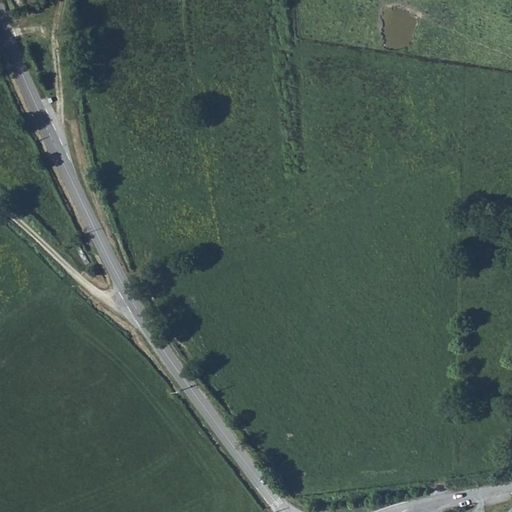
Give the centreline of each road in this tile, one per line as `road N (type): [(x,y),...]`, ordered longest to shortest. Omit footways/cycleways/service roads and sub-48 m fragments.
road 1 (secondary): [(283,509),(134,304),(49,136),(0,11)]
road 2 (track): [(134,304),(98,296),(0,206)]
road 3 (track): [(49,136),(61,114),(52,29),(61,0)]
